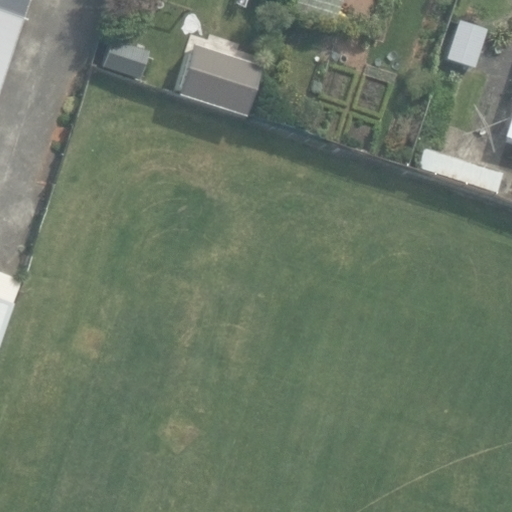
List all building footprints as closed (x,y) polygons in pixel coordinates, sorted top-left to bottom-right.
[(0,0),(0,73),(24,0),(0,0)] [(442,62),(471,71),(484,32),(455,22),(442,62)] [(121,74),(127,50),(94,42),(88,66),(121,74)] [(176,104),(242,123),(253,82),(188,63),(176,104)] [(511,97),(498,142),(511,146),(511,97)] [(412,171),(492,196),(498,176),(419,151),(412,171)] [(0,330),(17,278),(0,272),(0,330)]
